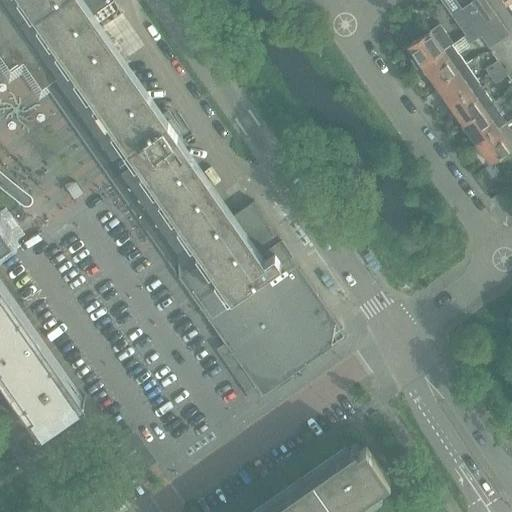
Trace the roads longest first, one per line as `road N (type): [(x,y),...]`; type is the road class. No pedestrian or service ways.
road 1 (tertiary): [(400,342),(162,0)]
road 2 (residential): [(156,511),(400,342)]
road 3 (residential): [(508,266),(342,25)]
road 4 (tertiary): [(400,342),(423,405),(495,511)]
road 5 (tertiary): [(511,476),(448,384),(400,342)]
road 6 (residential): [(400,342),(508,266)]
